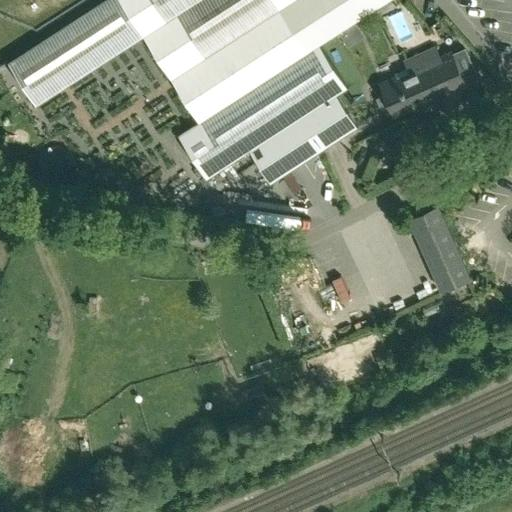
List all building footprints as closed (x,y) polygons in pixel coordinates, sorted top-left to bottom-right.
[(120,0),(198,120),(177,133),(205,177),(249,149),(270,182),(322,148),(356,127),(336,94),(346,87),(319,44),(388,0),(120,0)] [(45,74),(125,32),(115,14),(36,56),(45,74)] [(466,85),(462,76),(475,70),(465,48),(452,53),(452,52),(440,57),(435,47),(406,60),(410,70),(381,83),(394,113),(424,100),(426,103),(439,97),(441,102),(459,95),(456,89),(466,85)] [(470,277),(437,204),(409,217),(442,290),(470,277)] [(390,314),(386,287),(369,289),(372,316),(390,314)]
